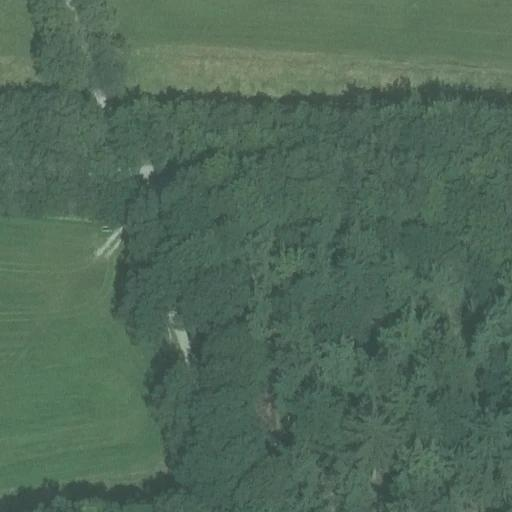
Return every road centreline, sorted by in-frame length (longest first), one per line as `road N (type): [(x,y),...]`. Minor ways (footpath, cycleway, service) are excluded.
road 1 (track): [(117,172),(511,198)]
road 2 (track): [(117,172),(235,511)]
road 3 (track): [(64,0),(117,172)]
